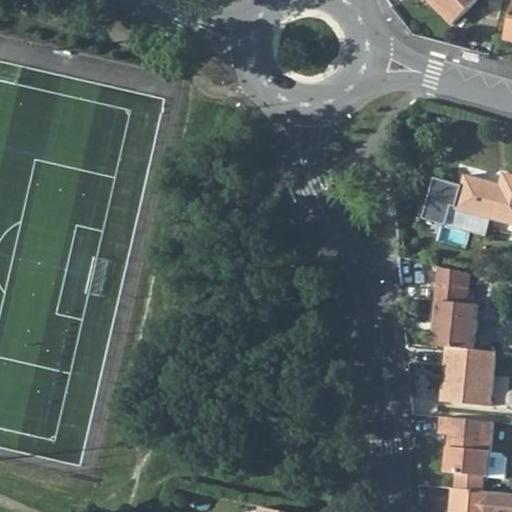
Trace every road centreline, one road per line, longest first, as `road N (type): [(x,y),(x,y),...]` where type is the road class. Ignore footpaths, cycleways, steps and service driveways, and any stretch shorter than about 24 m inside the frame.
road 1 (residential): [(303,102),(310,183),(381,322),(398,511)]
road 2 (tertiary): [(368,55),(511,95)]
